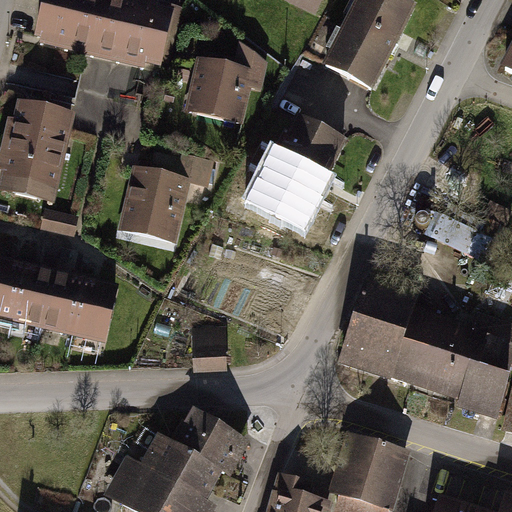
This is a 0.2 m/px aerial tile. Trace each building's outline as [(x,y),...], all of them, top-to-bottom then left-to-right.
[(162,0),(46,0),(38,44),(159,66),(171,1),(162,0)] [(286,0),(319,15),(326,0),(286,0)] [(360,0),(327,66),(378,91),(419,8),(403,0),(360,0)] [(235,64),(202,57),(190,109),(240,120),(248,87),(263,90),(269,62),(240,42),(235,64)] [(77,113),(19,100),(0,182),(0,187),(57,200),(77,113)] [(299,117),(259,200),(317,228),(358,145),(299,117)] [(137,169),(126,232),(176,241),(185,193),(206,197),(212,164),(184,159),(180,177),(137,169)] [(80,238),(82,216),(47,212),(45,234),(80,238)] [(0,256),(0,314),(105,340),(118,284),(0,256)] [(421,282),(371,265),(339,362),(497,414),(511,369),(511,340),(413,308),(421,282)] [(236,334),(201,335),(202,369),(236,369),(236,334)] [(511,391),(502,434),(511,436),(511,391)] [(127,456),(107,493),(141,511),(209,511),(249,440),(189,408),(171,440),(161,435),(144,465),(127,456)] [(281,476),(269,511),(389,511),(408,452),(354,436),(337,493),(281,476)] [(495,511),(439,496),(434,511),(511,511),(511,493),(503,491),(497,511),(495,511)]
